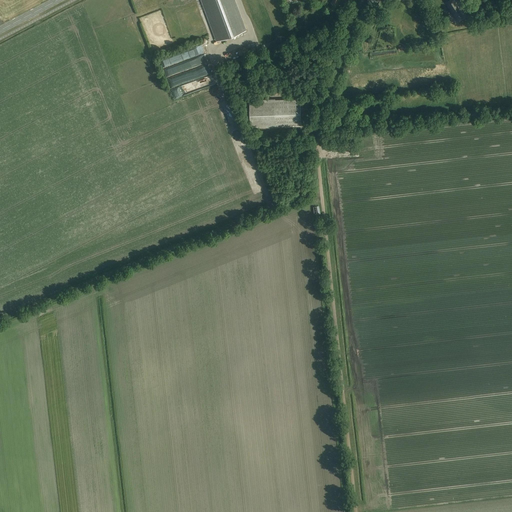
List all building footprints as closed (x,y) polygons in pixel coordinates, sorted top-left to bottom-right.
[(202,0),(217,41),(246,30),(234,0),(202,0)] [(460,3),(458,0),(449,0),(445,3),(451,11),(458,22),(467,16),(459,3),(460,3)] [(208,55),(193,58),(195,68),(210,65),(208,55)] [(174,92),(176,99),(183,97),(181,89),(174,92)] [(302,126),(301,99),(250,100),(251,128),(302,126)]
